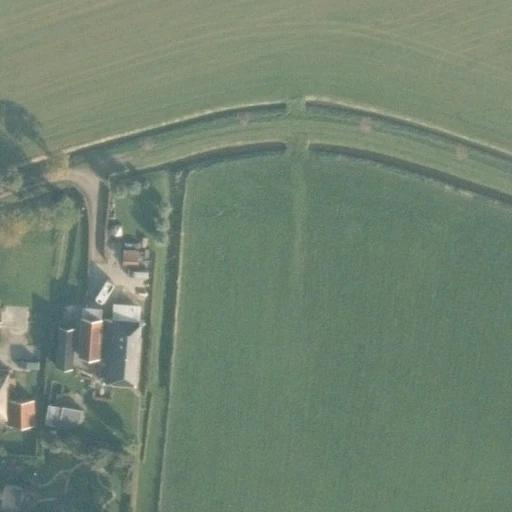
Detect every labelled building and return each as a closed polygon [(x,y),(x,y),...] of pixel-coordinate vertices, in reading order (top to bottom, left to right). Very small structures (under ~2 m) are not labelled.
[(102,316),(80,314),(77,353),(98,355),(102,316)] [(116,317),(104,317),(100,379),(110,380),(135,382),(140,318),(116,316),(116,317)] [(75,324),(58,323),(55,365),(72,366),(75,324)] [(0,418),(7,419),(7,422),(32,423),(32,397),(7,397),(7,369),(0,369),(0,418)] [(46,419),(76,424),(79,404),(49,399),(46,419)] [(29,507),(31,487),(4,485),(2,505),(29,507)]
